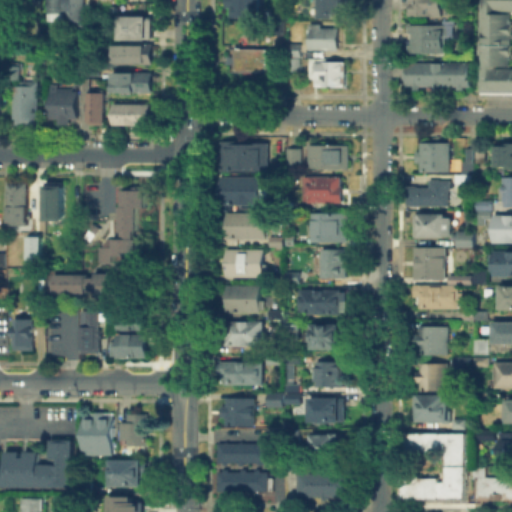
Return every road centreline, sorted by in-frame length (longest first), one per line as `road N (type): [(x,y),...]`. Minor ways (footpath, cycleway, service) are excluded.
road 1 (residential): [(380,511),(382,0)]
road 2 (tertiary): [(185,370),(186,0)]
road 3 (residential): [(186,112),(511,113)]
road 4 (residential): [(0,153),(185,154)]
road 5 (residential): [(0,379),(175,380)]
road 6 (tertiary): [(184,511),(185,390)]
